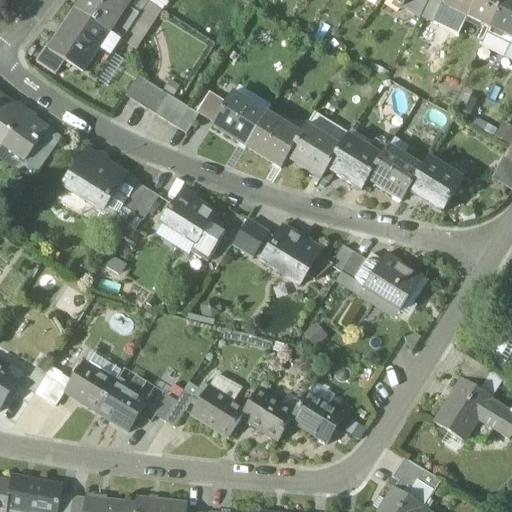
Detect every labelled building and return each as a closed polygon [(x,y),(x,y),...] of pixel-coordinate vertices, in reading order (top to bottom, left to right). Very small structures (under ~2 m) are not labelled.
[(83,0),(75,13),(109,36),(125,11),(132,0),(83,0)] [(387,0),(403,10),(408,0),(387,0)] [(408,0),(403,10),(419,20),(429,0),(408,0)] [(448,0),(447,0),(429,0),(419,20),(436,28),(445,10),(444,10),(448,0)] [(476,0),(448,0),(444,10),(445,10),(467,21),(476,0)] [(504,0),(476,0),(467,21),(490,31),(504,0)] [(511,0),(504,0),(490,31),(511,41),(511,0)] [(138,19),(125,11),(109,36),(122,44),(138,19)] [(109,36),(75,13),(48,54),(64,64),(83,76),(95,84),(122,44),(109,36)] [(48,54),(49,52),(45,50),(36,65),(55,77),(64,64),(48,54)] [(135,105),(148,85),(138,79),(125,99),(135,105)] [(146,112),(158,92),(148,85),(135,105),(146,112)] [(156,118),(169,98),(158,92),(146,112),(156,118)] [(166,125),(179,105),(169,98),(156,118),(166,125)] [(25,115),(2,99),(0,102),(0,146),(2,148),(25,115)] [(264,122),(229,101),(211,129),(246,151),(264,122)] [(176,131),(189,111),(179,105),(166,125),(176,131)] [(186,138),(199,118),(189,111),(176,131),(186,138)] [(25,115),(2,148),(25,164),(49,132),(25,115)] [(298,143),(264,122),(246,151),(280,172),(286,162),(298,143)] [(338,154),(304,133),(298,143),(286,162),(320,183),(326,173),(338,154)] [(379,165),(345,144),(338,154),(326,173),(360,194),(367,184),(379,165)] [(511,151),(509,149),(503,160),(511,164),(511,151)] [(419,176),(385,155),(379,165),(367,184),(401,205),(407,195),(419,176)] [(125,180),(86,156),(64,191),(103,215),(105,211),(125,180)] [(511,164),(503,160),(493,177),(511,187),(511,164)] [(448,174),(428,162),(419,176),(407,195),(441,216),(459,188),(445,179),(448,174)] [(138,188),(125,180),(105,211),(119,219),(138,188)] [(148,194),(138,188),(119,219),(129,226),(133,219),(148,194)] [(148,194),(133,219),(144,226),(159,201),(148,194)] [(201,209),(182,197),(181,196),(161,229),(195,250),(197,251),(210,228),(217,218),(201,208),(201,209)] [(233,249),(253,262),(267,238),(247,225),(233,249)] [(210,228),(197,251),(195,250),(191,257),(208,267),(226,238),(210,228)] [(321,254),(283,231),(261,267),(299,290),(317,260),(321,254)] [(331,268),(330,270),(340,276),(353,256),(342,250),(335,263),(331,268)] [(335,263),(321,254),(317,260),(331,268),(335,263)] [(367,265),(353,256),(340,276),(356,285),(367,265)] [(366,288),(382,264),(372,258),(356,285),(364,291),(366,288)] [(422,281),(385,258),(382,264),(366,288),(387,302),(384,306),(400,316),(422,281)] [(511,302),(496,329),(511,338),(511,302)] [(85,366),(83,365),(68,389),(65,394),(83,406),(82,408),(96,416),(115,385),(122,375),(91,356),(85,366)] [(491,376),(467,360),(455,379),(462,383),(480,394),(491,376)] [(18,385),(2,376),(4,372),(0,369),(0,412),(1,414),(18,385)] [(47,377),(37,370),(25,390),(35,397),(47,377)] [(47,377),(35,397),(45,403),(58,383),(47,377)] [(492,377),(486,390),(496,395),(502,382),(492,377)] [(217,379),(208,391),(233,406),(241,392),(217,379)] [(68,389),(58,383),(45,403),(55,410),(65,394),(68,389)] [(480,394),(462,383),(434,428),(463,446),(478,422),(493,431),(492,433),(508,443),(511,437),(511,417),(491,404),(492,402),(480,394)] [(148,406),(115,385),(96,416),(110,425),(111,424),(130,435),(148,406)] [(208,391),(190,419),(227,443),(240,422),(245,414),(233,406),(208,391)] [(295,417),(258,394),(245,414),(240,422),(277,445),(289,425),(295,417)] [(193,401),(184,395),(164,425),(175,431),(193,401)] [(345,421),(307,397),(295,417),(289,425),(327,449),(345,421)] [(177,406),(166,399),(154,419),(164,425),(177,406)] [(423,474),(403,462),(391,481),(398,485),(412,493),(423,474)] [(423,474),(418,484),(434,495),(441,485),(423,474)] [(63,490),(13,480),(12,486),(6,511),(58,511),(61,499),(63,490)] [(6,511),(12,486),(0,483),(0,511),(6,511)] [(424,511),(434,495),(418,484),(412,493),(398,485),(394,492),(424,511)] [(423,511),(424,511),(394,492),(380,511),(423,511)] [(71,511),(73,501),(61,499),(58,511),(71,511)] [(73,501),(71,511),(83,511),(85,502),(73,501)] [(134,511),(135,508),(85,502),(83,511),(134,511)] [(186,511),(187,508),(136,502),(135,508),(134,511),(186,511)]
